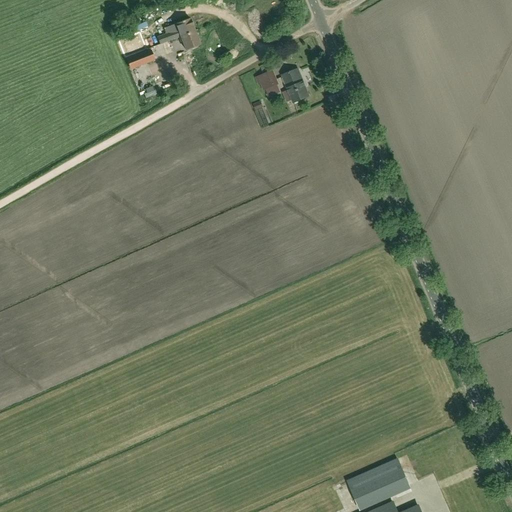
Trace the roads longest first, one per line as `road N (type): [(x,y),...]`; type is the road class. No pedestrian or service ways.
road 1 (unclassified): [(511,488),(320,19)]
road 2 (track): [(162,113),(0,205)]
road 3 (unclassified): [(162,113),(320,19)]
